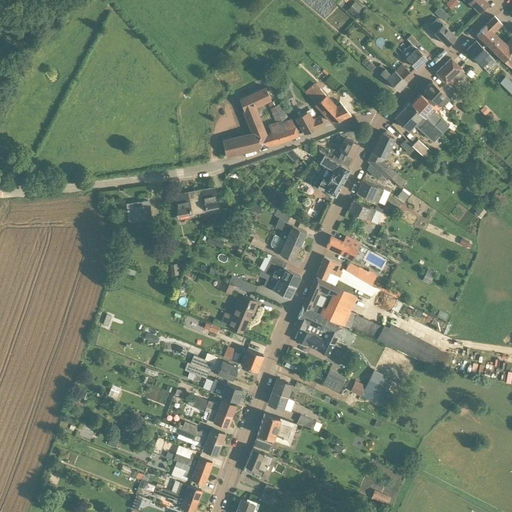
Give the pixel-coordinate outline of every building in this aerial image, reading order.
[(459,3),(455,0),(449,0),(446,4),(452,10),(459,3)] [(487,3),(483,0),(465,0),(479,13),(487,3)] [(354,1),(347,10),(355,16),(362,7),(354,1)] [(438,17),(443,21),(448,16),(444,11),(438,17)] [(485,25),(476,34),(479,37),(504,61),(503,61),(511,69),(511,39),(506,46),(493,33),(494,32),(498,28),(502,24),(495,17),(494,16),(489,21),(485,25)] [(434,20),(428,26),(446,44),(447,46),(455,37),(456,36),(455,36),(442,23),(437,17),(434,20)] [(411,43),(401,53),(405,57),(415,69),(426,59),(415,47),(414,46),(417,43),(418,42),(410,35),(409,36),(406,39),(411,43)] [(475,40),(466,50),(482,66),(487,62),(490,65),(494,60),(475,40)] [(403,79),(394,71),(391,75),(380,65),(377,68),(365,58),(361,63),(372,73),(375,70),(398,91),(406,82),(403,79)] [(451,58),(435,72),(438,75),(445,82),(450,88),(458,81),(457,79),(464,72),(462,70),(460,68),(454,61),(451,58)] [(405,68),(398,75),(403,79),(406,82),(413,75),(411,73),(405,68)] [(511,82),(505,76),(499,83),(511,95),(511,82)] [(431,81),(422,90),(424,91),(442,107),(449,99),(449,98),(445,94),(445,93),(431,81)] [(284,92),(290,89),(287,83),(281,85),(284,92)] [(264,87),(248,95),(253,106),(255,106),(270,99),(264,87)] [(331,123),(341,118),(349,115),(350,114),(339,102),(335,106),(325,95),(325,96),(319,90),(309,98),(315,105),(331,123)] [(436,114),(442,107),(424,91),(421,94),(419,93),(411,103),(427,119),(442,132),(447,127),(445,125),(447,124),(440,118),(438,119),(437,117),(438,116),(436,114)] [(248,95),(239,99),(243,111),(242,111),(250,132),(258,130),(264,128),(255,106),(253,106),(248,95)] [(258,130),(263,147),(268,145),(298,135),(290,118),(286,120),(285,117),(287,116),(282,106),(281,103),(275,106),(273,101),(272,101),(267,103),(269,106),(272,113),(271,114),(275,122),(268,124),(268,126),(270,132),(266,133),(264,128),(258,130)] [(396,114),(393,116),(396,119),(397,119),(408,130),(414,124),(418,128),(427,119),(411,103),(408,101),(396,114)] [(483,106),(479,110),(484,115),(488,111),(483,106)] [(308,111),(296,117),(297,119),(304,133),(315,128),(316,129),(324,125),(319,116),(312,119),(308,111)] [(488,111),(484,115),(495,126),(499,122),(488,111)] [(258,148),(263,147),(258,130),(250,132),(238,135),(221,140),(225,156),(258,148)] [(385,158),(394,138),(381,132),(367,161),(386,178),(388,177),(389,178),(390,177),(401,186),(406,181),(395,172),(383,160),(384,158),(385,158)] [(411,145),(415,141),(411,136),(407,141),(411,145)] [(333,156),(332,159),(342,164),(347,154),(352,157),(353,155),(358,144),(345,138),(336,157),(333,156)] [(411,145),(415,149),(426,159),(432,153),(417,138),(415,141),(411,145)] [(415,149),(411,145),(407,141),(405,139),(400,144),(410,154),(415,149)] [(318,176),(313,186),(326,193),(327,191),(333,194),(333,195),(334,195),(334,196),(335,195),(349,168),(347,167),(342,164),(332,159),(327,157),(323,154),(318,162),(324,165),(318,176)] [(347,154),(342,164),(347,167),(352,157),(347,154)] [(362,180),(356,192),(377,201),(383,189),(377,187),(362,180)] [(201,195),(195,196),(198,212),(218,208),(214,187),(200,190),(201,195)] [(404,200),(409,193),(403,188),(398,194),(404,200)] [(187,193),(174,195),(178,216),(198,212),(195,196),(188,197),(187,193)] [(383,227),(388,216),(353,199),(348,210),(383,227)] [(149,200),(126,203),(128,221),(151,218),(149,200)] [(313,201),(310,211),(320,214),(323,204),(313,201)] [(262,208),(255,204),(251,210),(258,214),(262,208)] [(479,206),(474,212),(480,218),(486,211),(479,206)] [(286,222),(290,216),(277,208),(274,215),(278,218),(286,222)] [(278,218),(275,227),(283,230),(288,232),(285,239),(299,246),(305,232),(291,225),(286,222),(278,218)] [(249,226),(243,222),(238,229),(245,233),(249,226)] [(209,235),(206,241),(221,248),(223,241),(209,235)] [(299,246),(280,237),(274,235),(271,243),(270,245),(271,246),(273,248),(274,249),(275,249),(274,252),(293,260),(299,246)] [(330,237),(326,247),(327,248),(328,248),(342,255),(349,258),(352,259),(360,242),(345,235),(342,241),(332,236),(331,235),(330,237)] [(262,250),(265,244),(252,238),(250,244),(262,250)] [(466,247),(469,242),(462,238),(459,244),(466,247)] [(398,254),(395,259),(400,262),(404,257),(398,254)] [(271,256),(263,271),(266,273),(294,286),(300,276),(298,275),(297,274),(281,267),(284,261),(272,255),(271,256)] [(317,273),(316,275),(326,279),(329,272),(339,277),(342,271),(341,270),(338,269),(340,264),(324,257),(317,273)] [(177,271),(176,267),(177,267),(177,264),(169,265),(171,276),(178,275),(178,271),(177,271)] [(357,268),(353,275),(371,285),(371,284),(376,275),(368,270),(367,271),(358,267),(357,268)] [(260,270),(258,275),(267,279),(264,286),(272,290),(272,289),(287,296),(289,297),(294,286),(266,273),(263,271),(260,270)] [(429,284),(433,276),(425,272),(422,280),(429,284)] [(228,283),(235,285),(253,293),(256,285),(232,275),(228,283)] [(316,277),(302,307),(324,317),(327,309),(316,304),(322,292),(333,297),(337,287),(338,285),(316,277)] [(235,285),(228,283),(221,280),(218,288),(232,294),(235,285)] [(327,309),(324,317),(331,321),(332,320),(343,326),(348,328),(354,314),(349,312),(356,296),(337,287),(333,297),(327,309)] [(397,299),(400,293),(390,288),(389,290),(386,288),(384,292),(397,299)] [(255,310),(258,302),(241,295),(233,314),(225,311),(219,324),(243,333),(253,309),(255,310)] [(297,317),(294,325),(296,326),(299,328),(321,338),(334,344),(342,327),(331,322),(331,321),(330,320),(323,317),(302,308),(298,317),(297,317)] [(382,326),(360,317),(354,330),(376,338),(382,326)] [(216,334),(218,327),(211,324),(209,331),(216,334)] [(100,329),(94,327),(89,342),(95,344),(100,329)] [(321,339),(321,338),(299,328),(294,339),(329,355),(334,345),(321,339)] [(227,346),(223,356),(231,360),(235,349),(227,346)] [(245,348),(243,352),(241,351),(239,357),(241,358),(239,363),(256,370),(262,355),(245,348)] [(234,374),(234,373),(236,366),(221,361),(216,359),(214,364),(211,363),(212,361),(193,354),(190,363),(208,370),(232,378),(232,377),(233,377),(234,374)] [(187,361),(187,363),(184,369),(206,377),(208,370),(190,363),(187,361)] [(328,373),(322,386),(329,389),(337,393),(340,395),(346,383),(335,377),(337,373),(329,370),(328,373)] [(206,377),(203,386),(211,389),(214,380),(206,377)] [(210,391),(219,395),(236,401),(241,389),(224,383),(215,379),(210,391)] [(272,391),(286,397),(291,384),(276,379),(272,391)] [(361,395),(366,384),(355,379),(350,390),(361,395)] [(312,395),(314,389),(296,381),(293,386),(312,395)] [(112,383),(107,397),(116,400),(121,386),(112,383)] [(383,397),(365,388),(361,396),(379,405),(383,397)] [(176,389),(174,394),(184,398),(187,399),(189,393),(186,392),(176,389)] [(272,391),(267,404),(282,409),(287,411),(290,412),(294,400),(291,399),(286,397),(272,391)] [(387,392),(384,397),(393,402),(396,396),(387,392)] [(193,402),(231,416),(235,405),(220,400),(219,405),(208,401),(195,397),(193,402)] [(227,427),(231,416),(193,402),(192,406),(190,411),(197,411),(198,410),(204,412),(204,411),(209,413),(206,419),(227,427)] [(257,434),(252,448),(267,454),(273,439),(288,445),(295,424),(264,413),(257,434)] [(312,428),(316,421),(300,414),(297,421),(312,428)] [(381,423),(376,420),(373,426),(378,429),(381,423)] [(196,426),(184,422),(181,429),(220,444),(224,433),(210,428),(208,433),(200,430),(196,431),(196,426)] [(173,427),(171,432),(179,435),(185,437),(204,444),(201,450),(216,455),(220,444),(181,429),(173,426),(173,427)] [(107,445),(112,447),(115,439),(110,437),(107,445)] [(178,443),(175,451),(189,456),(192,449),(178,443)] [(341,452),(343,447),(335,443),(333,448),(341,452)] [(274,457),(267,454),(252,448),(242,471),(252,476),(254,474),(261,477),(264,471),(268,473),(274,457)] [(191,454),(190,458),(176,453),(173,460),(176,461),(189,466),(207,473),(211,462),(191,454)] [(207,473),(189,466),(176,461),(174,466),(185,470),(183,476),(203,484),(207,473)] [(129,474),(135,476),(137,471),(131,469),(131,468),(122,464),(120,471),(129,474)] [(147,482),(140,480),(138,486),(145,489),(147,482)] [(180,483),(176,493),(179,494),(183,496),(196,501),(200,490),(188,485),(180,483)] [(272,498),(282,502),(285,495),(276,491),(277,490),(265,485),(262,493),(272,498)] [(156,486),(153,493),(173,500),(174,499),(176,499),(174,505),(179,507),(192,511),(196,501),(183,496),(179,494),(176,493),(166,489),(156,486)] [(387,505),(390,497),(374,490),(371,498),(387,505)] [(280,507),(282,502),(272,498),(262,493),(259,500),(270,505),(271,503),(280,507)] [(251,511),(254,504),(240,499),(235,511),(251,511)] [(133,503),(131,508),(137,511),(140,505),(133,503)]
